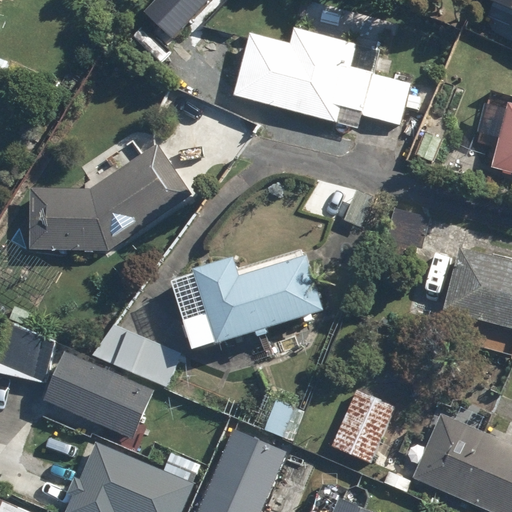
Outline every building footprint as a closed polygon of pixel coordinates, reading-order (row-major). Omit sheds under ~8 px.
[(511,0),(490,0),(511,9),(511,0)] [(289,45),(249,34),(233,94),(358,128),(362,115),(373,73),(351,67),(358,43),(294,26),(289,45)] [(403,127),(415,84),(373,73),(362,115),(403,127)] [(511,102),(507,101),(490,166),(511,172),(511,102)] [(112,252),(194,194),(159,146),(97,191),(35,189),(34,250),(112,252)] [(430,219),(396,217),(394,266),(428,267),(430,219)] [(511,261),(464,249),(447,312),(511,328),(511,261)] [(306,251),(243,269),(240,259),(201,270),(202,274),(179,280),(199,347),(220,340),(222,346),(329,314),(313,259),(309,260),(306,251)] [(0,372),(47,383),(60,343),(11,320),(0,365),(0,372)] [(131,332),(116,365),(168,387),(183,354),(131,332)] [(158,393),(69,352),(47,400),(136,440),(158,393)] [(398,405),(361,389),(337,447),(374,463),(398,405)] [(308,413),(280,401),(267,431),(296,443),(308,413)] [(511,511),(511,444),(441,416),(415,479),(497,511),(511,511)] [(265,511),(290,452),(238,431),(204,511),(265,511)] [(100,442),(84,479),(78,477),(71,494),(76,496),(69,511),(185,511),(198,485),(100,442)] [(32,511),(0,497),(0,511),(32,511)] [(374,511),(345,499),(339,511),(374,511)]
